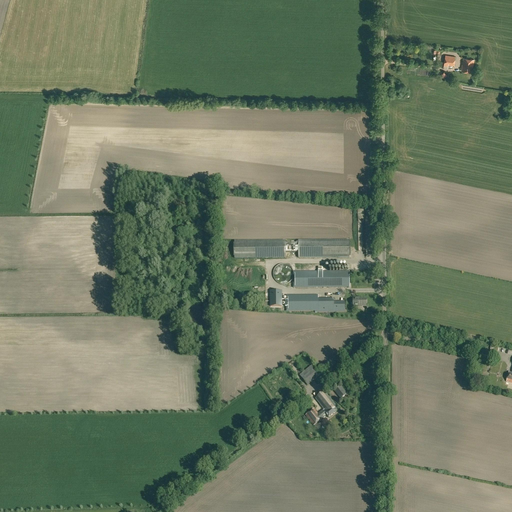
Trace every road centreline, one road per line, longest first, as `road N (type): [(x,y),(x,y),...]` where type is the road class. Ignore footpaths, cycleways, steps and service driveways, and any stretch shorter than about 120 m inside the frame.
road 1 (unclassified): [(387,511),(383,0)]
road 2 (track): [(157,511),(386,334)]
